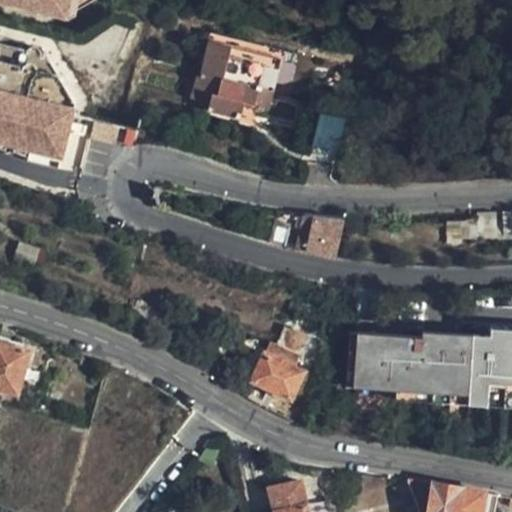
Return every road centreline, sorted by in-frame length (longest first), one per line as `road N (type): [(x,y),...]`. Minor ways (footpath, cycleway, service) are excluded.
road 1 (tertiary): [(511,274),(337,273),(139,216),(124,208),(116,186),(128,166),(144,164),(270,193),(511,197)]
road 2 (tertiary): [(0,305),(121,345),(263,428),(315,445),(511,479)]
